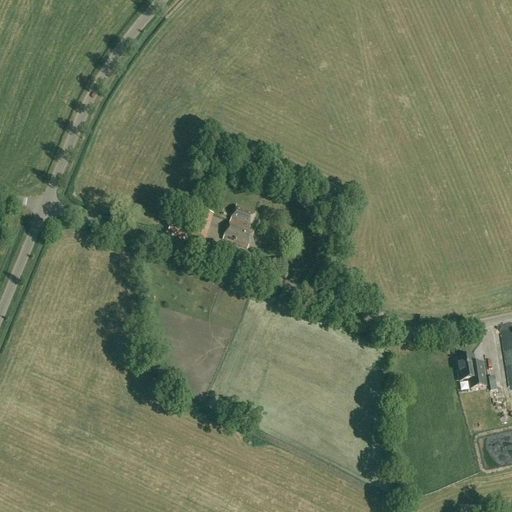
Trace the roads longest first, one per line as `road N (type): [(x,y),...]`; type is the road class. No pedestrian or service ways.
road 1 (unclassified): [(511,317),(405,331),(45,202)]
road 2 (unclassified): [(45,202),(89,101),(163,0)]
road 3 (unclassified): [(0,314),(45,202)]
